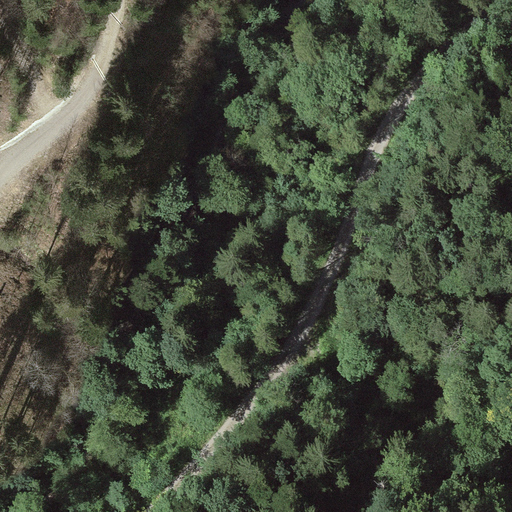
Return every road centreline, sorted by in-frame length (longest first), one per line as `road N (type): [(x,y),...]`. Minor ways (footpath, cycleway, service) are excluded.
road 1 (track): [(153,511),(248,409),(294,343),(382,140),(429,72),(508,0)]
road 2 (track): [(0,171),(86,90),(111,47),(124,0)]
